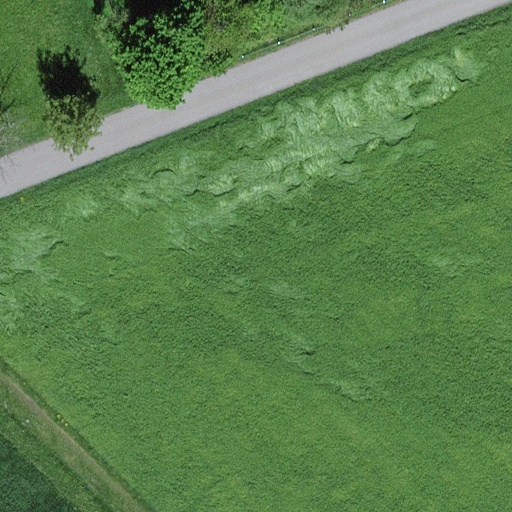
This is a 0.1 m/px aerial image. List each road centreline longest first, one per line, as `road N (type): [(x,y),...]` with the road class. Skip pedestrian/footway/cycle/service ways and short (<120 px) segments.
road 1 (unclassified): [(466,0),(0,180)]
road 2 (track): [(0,396),(120,511)]
